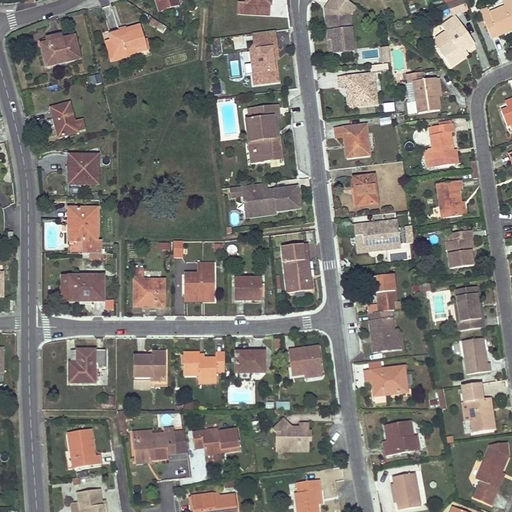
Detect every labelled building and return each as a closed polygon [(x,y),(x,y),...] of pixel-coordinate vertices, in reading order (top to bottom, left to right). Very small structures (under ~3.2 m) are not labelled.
[(179,5),(177,0),(155,0),(159,12),(179,5)] [(246,0),(246,3),(239,2),(238,14),(269,15),(269,5),(270,5),(270,0),(246,0)] [(354,7),(343,0),(330,0),(325,9),(326,18),(350,15),(354,7)] [(468,9),(463,0),(460,0),(449,5),(453,15),(468,9)] [(487,9),(480,11),(484,21),(486,26),(491,39),(511,30),(511,0),(508,0),(502,2),(504,7),(489,13),(487,9)] [(354,52),(350,15),(326,18),(328,40),(332,40),(333,54),(354,52)] [(474,44),(455,16),(441,26),(446,32),(452,41),(438,50),(450,67),(464,57),(461,53),(465,51),(474,44)] [(148,50),(140,26),(109,35),(111,42),(115,55),(124,52),(135,49),(136,54),(148,50)] [(275,31),(253,34),(255,50),(256,50),(258,61),(251,62),(254,85),(279,82),(276,60),(274,49),(277,48),(275,31)] [(452,41),(446,32),(436,39),(435,45),(438,50),(452,41)] [(47,44),(63,40),(62,35),(46,39),(47,44)] [(80,59),(75,37),(63,40),(47,44),(41,45),(46,67),(80,59)] [(115,55),(111,42),(106,44),(111,61),(125,57),(124,52),(115,55)] [(391,61),(389,46),(380,47),(382,62),(391,61)] [(101,73),(90,76),(92,87),(104,84),(101,73)] [(438,96),(435,79),(424,81),(423,73),(407,76),(406,74),(403,74),(404,81),(408,80),(408,84),(406,85),(408,100),(416,99),(418,114),(440,111),(438,96)] [(377,104),(373,75),(338,79),(339,87),(347,86),(348,98),(346,98),(347,107),(349,107),(377,104)] [(511,101),(506,104),(507,109),(501,112),(507,127),(510,125),(511,124),(511,101)] [(395,111),(394,102),(383,104),(384,112),(395,111)] [(74,122),(69,104),(51,109),(55,126),(57,125),(59,128),(56,129),(59,138),(77,133),(77,132),(74,122)] [(275,138),(273,119),(277,118),(279,118),(277,107),(255,110),(255,107),(250,107),(251,110),(248,110),(250,121),(246,121),(249,142),(253,142),(255,163),(282,159),(279,138),(275,138)] [(391,124),(390,118),(380,119),(381,126),(391,124)] [(85,130),(82,120),(74,122),(77,132),(85,130)] [(453,151),(450,133),(454,133),(452,124),(439,126),(429,128),(432,149),(435,167),(435,168),(455,165),(453,151)] [(369,155),(366,126),(334,129),(335,138),(344,137),(345,145),(349,145),(351,158),(369,155)] [(435,167),(432,149),(430,150),(427,152),(425,154),(427,168),(435,167)] [(98,185),(99,155),(71,155),(71,165),(68,165),(68,185),(98,185)] [(377,205),(374,176),(353,178),(355,189),(356,189),(358,207),(377,205)] [(414,192),(413,184),(417,184),(416,179),(406,180),(408,193),(414,192)] [(461,203),(459,190),(462,189),(460,181),(437,185),(442,219),(463,216),(461,203)] [(300,209),(297,187),(271,190),(272,193),(268,193),(268,191),(267,183),(229,188),(231,198),(243,196),(244,204),(251,203),(252,212),(276,209),(276,212),(300,209)] [(276,212),(276,209),(252,212),(251,203),(244,204),(246,218),(276,214),(276,212)] [(101,254),(100,241),(97,241),(97,209),(68,209),(68,220),(73,220),(74,241),(83,241),(83,254),(90,254),(101,254)] [(404,242),(403,229),(399,229),(397,221),(354,225),(355,237),(362,236),(364,248),(400,244),(400,243),(404,242)] [(471,251),(469,240),(472,239),(471,231),(457,233),(458,241),(446,242),(450,270),(473,266),(471,251)] [(458,241),(457,233),(445,235),(446,242),(458,241)] [(364,248),(362,236),(355,237),(357,254),(401,249),(400,244),(364,248)] [(183,257),(182,242),(174,242),(174,257),(183,257)] [(306,280),(304,261),(309,261),(308,252),(303,253),(302,245),(282,247),(287,294),(312,291),(311,280),(306,280)] [(214,302),(214,264),(197,264),(197,274),(184,274),(184,297),(204,297),(204,302),(214,302)] [(164,307),(164,281),(144,280),(144,269),(134,269),(134,307),(143,307),(143,305),(156,304),(156,307),(164,307)] [(396,303),(393,276),(365,279),(367,295),(377,294),(379,313),(391,311),(394,311),(393,303),(396,303)] [(69,277),(69,297),(62,297),(62,303),(103,304),(103,277),(69,277)] [(261,301),(261,279),(234,279),(234,301),(261,301)] [(430,292),(429,284),(419,286),(420,293),(425,292),(425,293),(430,292)] [(457,322),(458,332),(485,328),(483,319),(480,319),(478,305),(476,288),(455,290),(457,304),(460,322),(457,322)] [(379,313),(368,314),(371,339),(374,339),(374,341),(372,342),(373,353),(396,350),(394,336),(391,311),(379,313)] [(487,364),(483,339),(462,342),(467,375),(491,372),(490,364),(487,364)] [(322,372),(319,347),(289,351),(292,376),(304,374),(322,372)] [(106,369),(106,350),(77,351),(71,351),(71,364),(69,364),(69,383),(95,383),(95,381),(95,369),(97,369),(106,369)] [(164,381),(164,353),(155,353),(155,357),(151,358),(134,357),(134,388),(149,388),(149,381),(164,381)] [(225,372),(224,353),(216,353),(216,358),(204,358),(199,358),(199,355),(199,353),(183,354),(183,376),(198,375),(198,378),(216,378),(217,372),(225,372)] [(264,373),(264,353),(236,353),(236,373),(239,373),(250,373),(264,373)] [(381,370),(380,362),(368,364),(369,372),(381,370)] [(407,392),(404,367),(381,370),(369,372),(364,372),(365,382),(372,381),(375,381),(376,384),(376,385),(373,386),(374,396),(385,395),(407,392)] [(450,387),(449,380),(438,382),(439,388),(450,387)] [(488,414),(486,399),(482,400),(480,384),(462,387),(464,403),(462,403),(464,422),(471,421),(472,433),(495,430),(492,413),(488,414)] [(445,409),(442,390),(437,391),(440,410),(445,409)] [(386,403),(385,395),(374,396),(375,404),(386,403)] [(133,419),(133,414),(135,414),(135,411),(130,411),(125,411),(117,412),(120,428),(125,428),(124,420),(133,419)] [(312,442),(312,432),(309,433),(309,425),(299,425),(299,429),(295,429),(293,430),(291,432),(287,428),(289,426),(284,420),(273,430),(276,433),(276,443),(282,443),(282,449),(284,452),(298,452),(300,449),(309,449),(309,442),(312,442)] [(260,431),(258,421),(251,423),(253,433),(260,431)] [(418,447),(416,436),(413,437),(410,422),(385,426),(387,442),(388,444),(392,443),(393,447),(384,448),(386,456),(411,452),(410,449),(418,447)] [(187,452),(184,432),(174,433),(173,429),(164,430),(164,434),(151,435),(150,431),(133,433),(133,441),(135,461),(150,460),(168,459),(168,454),(187,452)] [(240,450),(236,430),(219,432),(218,429),(202,431),(202,432),(193,433),(195,449),(204,448),(205,455),(222,453),(221,449),(228,448),(228,452),(240,450)] [(101,465),(100,456),(95,456),(93,446),(88,447),(87,442),(92,441),(91,430),(68,434),(72,461),(77,460),(78,468),(101,465)] [(284,452),(282,449),(282,443),(276,443),(276,452),(284,452)] [(502,473),(509,457),(507,444),(491,447),(476,480),(481,482),(495,488),(502,473)] [(498,489),(505,474),(502,473),(495,488),(498,489)] [(420,507),(414,474),(393,478),(394,485),(397,502),(399,511),(420,507)] [(318,511),(318,505),(316,491),(320,491),(318,481),(297,483),(298,493),(294,494),(296,511),(318,511)] [(495,488),(481,482),(478,488),(495,496),(498,489),(495,488)] [(491,505),(495,496),(478,488),(474,498),(491,505)] [(102,511),(101,502),(100,490),(77,493),(79,504),(79,511),(102,511)] [(237,511),(235,496),(220,498),(214,498),(213,495),(191,497),(192,511),(237,511)]
